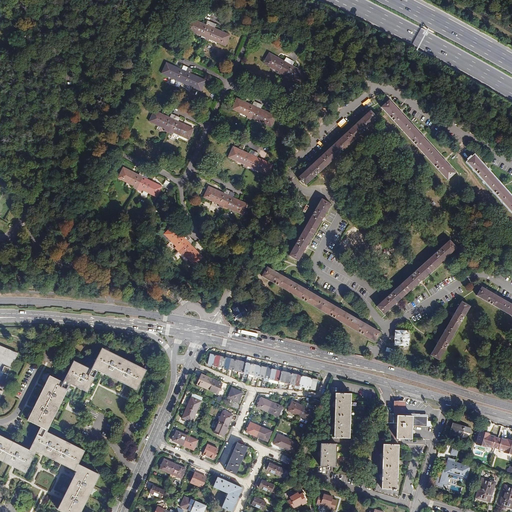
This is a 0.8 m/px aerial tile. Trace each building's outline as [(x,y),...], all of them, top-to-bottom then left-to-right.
[(229,35),(213,28),(212,31),(208,30),(211,23),(207,21),(205,25),(190,18),(185,29),(224,46),(229,35)] [(289,59),(285,57),(283,61),(268,53),(262,63),(300,84),(306,73),(291,65),(293,62),(289,59)] [(191,69),(187,68),(183,75),(180,73),(181,70),(166,62),(161,73),(200,91),(204,80),(189,73),(191,69)] [(257,104),(253,102),(251,105),(235,98),(230,108),(270,126),(275,116),(259,109),(261,106),(257,104)] [(365,108),(372,104),(368,99),(362,103),(365,108)] [(447,180),(455,173),(445,162),(446,161),(445,160),(443,158),(442,159),(423,138),(424,137),(423,136),(421,134),(420,135),(401,114),(402,113),(401,111),(399,110),(398,111),(388,100),(380,107),(447,180)] [(175,116),(170,114),(169,118),(153,111),(148,121),(188,139),(193,129),(177,122),(179,118),(175,116)] [(303,183),(305,185),(377,119),(369,111),(359,121),(358,120),(356,121),(355,122),(356,123),(335,143),(334,142),(333,143),(331,145),(332,146),(311,165),(310,164),(308,166),(307,167),(308,168),(298,178),(299,180),(299,181),(302,184),(303,183)] [(254,152),(249,150),(248,154),(232,147),(227,157),(267,175),(272,165),(256,158),(258,154),(254,152)] [(511,213),(511,198),(503,188),(504,187),(503,186),(502,185),(501,186),(484,167),(485,166),(484,165),(483,164),(482,165),(474,156),(466,162),(511,213)] [(144,174),(140,171),(138,175),(122,168),(117,178),(156,197),(161,187),(146,179),(148,176),(144,174)] [(229,192),(225,190),(223,194),(207,187),(203,197),(242,215),(247,205),(232,198),(233,194),(229,192)] [(322,217),(329,203),(320,198),(288,255),(297,261),(304,248),(306,249),(307,247),(307,246),(306,245),(320,219),(321,220),(322,218),(323,217),(322,217)] [(194,265),(202,257),(190,245),(193,242),(190,239),(187,236),(184,239),(172,226),(164,234),(194,265)] [(376,306),(383,314),(394,304),(395,305),(396,304),(397,303),(397,302),(418,282),(419,283),(420,282),(422,281),(421,280),(443,260),(444,261),(445,260),(446,259),(445,258),(456,248),(449,240),(376,306)] [(374,342),(380,332),(367,325),(367,324),(366,323),(364,322),(364,323),(338,308),(339,307),(337,307),(336,306),(335,307),(310,292),(311,291),(309,290),(308,289),(307,290),(282,276),(282,275),(281,274),(280,273),(279,274),(266,267),(261,276),(374,342)] [(511,304),(496,296),(496,295),(495,294),(493,292),(492,293),(481,287),(476,296),(511,316),(511,304)] [(436,343),(430,355),(438,360),(470,307),(461,302),(454,313),(453,312),(452,314),(451,316),(452,316),(438,340),(437,339),(436,341),(435,343),(436,343)] [(238,306),(233,309),(233,310),(234,312),(233,313),(234,314),(233,316),(235,318),(236,318),(237,319),(240,317),(240,318),(241,318),(243,317),(243,315),(245,314),(245,313),(245,311),(244,310),(242,309),(242,308),(240,309),(239,306),(238,306)] [(408,331),(395,331),(395,336),(394,336),(394,339),(395,339),(394,344),(407,345),(407,340),(408,340),(408,337),(408,331)] [(0,360),(12,366),(18,352),(0,345),(0,360)] [(127,383),(136,387),(145,371),(102,350),(94,366),(105,372),(127,383)] [(90,382),(95,373),(74,362),(65,379),(87,390),(90,382)] [(8,374),(11,368),(5,365),(2,371),(8,374)] [(282,372),(279,382),(280,382),(278,390),(283,391),(287,373),(282,372)] [(287,373),(283,391),(286,391),(288,384),(289,385),(292,374),(287,373)] [(208,389),(212,379),(202,375),(197,384),(208,389)] [(46,428),(49,422),(67,385),(50,377),(45,387),(35,409),(29,420),(36,423),(46,428)] [(223,384),(212,379),(208,389),(218,394),(223,384)] [(242,393),(232,388),(227,398),(238,403),(240,398),(242,393)] [(334,393),(334,403),(334,408),(334,423),(334,430),(333,438),(349,438),(350,394),(334,393)] [(187,408),(197,412),(201,401),(192,397),(187,408)] [(267,412),(271,402),(261,398),(257,407),(267,412)] [(297,416),(302,406),(291,401),(287,411),(297,416)] [(282,407),(271,402),(267,412),(277,417),(282,407)] [(386,405),(379,405),(379,423),(393,423),(393,428),(397,428),(396,438),(412,439),(412,426),(427,426),(427,416),(402,415),(402,413),(390,413),(386,405)] [(313,410),(302,406),(297,416),(308,420),(313,410)] [(192,423),(197,412),(187,408),(182,418),(192,423)] [(218,422),(228,426),(230,420),(233,415),(223,411),(218,422)] [(225,432),(228,426),(218,422),(214,432),(223,436),(225,432)] [(246,432),(256,437),(261,427),(250,422),(246,432)] [(468,428),(452,423),(449,435),(460,438),(462,432),(467,433),(469,433),(468,428)] [(261,427),(256,437),(267,441),(271,432),(261,427)] [(496,447),(498,438),(495,437),(496,436),(490,434),(486,433),(486,432),(481,430),(476,444),(485,447),(486,445),(492,447),(492,446),(496,447)] [(74,468),(83,452),(40,431),(32,447),(44,453),(65,463),(74,468)] [(172,441),(183,445),(187,436),(176,431),(172,441)] [(272,444),(283,448),(287,439),(277,434),(272,444)] [(187,436),(183,445),(193,450),(198,440),(187,436)] [(25,470),(34,454),(0,437),(0,458),(15,465),(25,470)] [(501,439),(498,438),(496,447),(499,448),(498,449),(504,451),(504,452),(511,454),(511,440),(511,441),(508,440),(502,438),(501,439)] [(287,439),(283,448),(294,453),(298,444),(287,439)] [(234,474),(247,448),(237,443),(231,456),(225,470),(234,474)] [(454,443),(451,453),(458,455),(461,445),(454,443)] [(320,444),(320,452),(320,458),(319,467),(335,467),(336,444),(320,444)] [(383,444),(383,450),(383,457),(382,473),(382,479),(382,483),(377,483),(374,492),(401,499),(401,489),(398,488),(399,444),(383,444)] [(218,449),(207,445),(203,454),(213,459),(218,449)] [(171,473),(175,463),(165,458),(161,468),(171,473)] [(470,465),(449,459),(446,470),(449,471),(467,477),(470,465)] [(186,467),(175,463),(171,473),(182,478),(186,467)] [(286,479),(289,472),(270,463),(266,470),(286,479)] [(65,511),(78,511),(97,475),(81,467),(75,478),(64,500),(60,509),(65,511)] [(446,482),(449,471),(446,470),(444,470),(442,476),(438,475),(436,484),(442,486),(443,481),(446,482)] [(206,476),(196,472),(191,482),(202,486),(206,476)] [(242,488),(217,477),(213,487),(227,493),(221,507),(231,511),(242,488)] [(496,502),(499,493),(492,491),(495,481),(482,477),(477,497),(491,501),(496,502)] [(273,485),(262,480),(259,487),(270,492),(273,485)] [(504,494),(499,493),(496,502),(511,507),(511,485),(507,484),(504,494)] [(165,491),(153,486),(150,493),(162,498),(165,491)] [(295,498),(294,496),(289,498),(290,500),(287,502),(291,510),(301,505),(302,506),(308,503),(303,494),(299,496),(295,498)] [(328,499),(329,497),(324,496),(323,498),(319,497),(317,506),(328,508),(328,510),(335,511),(338,502),(332,500),(328,499)] [(191,511),(196,501),(185,497),(181,506),(191,511)] [(266,502),(254,497),(251,504),(263,509),(266,502)] [(203,511),(206,506),(196,501),(191,511),(193,511),(203,511)]
